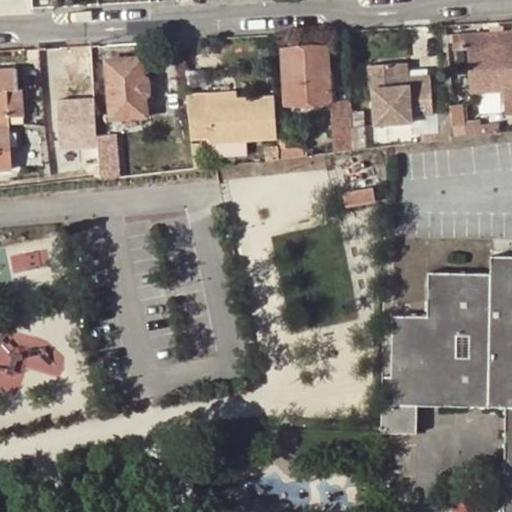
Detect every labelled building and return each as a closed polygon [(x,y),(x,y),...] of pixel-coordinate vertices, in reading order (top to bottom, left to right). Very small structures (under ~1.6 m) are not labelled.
[(511,29),(464,31),(464,48),(470,48),(471,90),(505,89),(511,88),(511,29)] [(328,44),(283,47),(284,102),(330,100),(328,44)] [(75,52),(49,54),(51,66),(76,63),(75,52)] [(150,88),(149,77),(144,74),(143,56),(107,59),(111,115),(146,112),(145,95),(150,90),(150,88)] [(406,59),(398,61),(400,83),(431,80),(430,72),(408,74),(406,59)] [(398,61),(368,64),(370,86),(370,87),(372,87),(376,123),(413,120),(412,112),(434,110),(431,80),(400,83),(398,61)] [(7,89),(19,87),(18,66),(0,67),(0,166),(11,166),(8,116),(7,89)] [(23,87),(19,87),(7,89),(8,116),(25,115),(23,87)] [(235,88),(209,91),(209,96),(236,95),(235,88)] [(209,91),(187,92),(191,137),(211,137),(211,141),(278,137),(275,93),(236,95),(209,96),(209,91)] [(350,99),(330,100),(333,151),(354,148),(350,99)] [(464,101),(449,101),(452,137),(467,135),(464,101)] [(73,138),(96,136),(95,125),(73,126),(73,138)] [(98,132),(100,173),(102,177),(114,176),(111,131),(98,132)] [(425,133),(426,140),(440,138),(440,132),(425,133)] [(194,166),(215,164),(214,154),(203,154),(202,140),(192,140),(194,166)] [(372,184),(343,189),(346,205),(375,200),(372,184)] [(393,377),(387,377),(386,429),(391,429),(419,429),(419,403),(507,404),(506,463),(506,477),(511,476),(511,255),(492,255),(491,273),(429,273),(428,317),(394,316),(393,377)] [(511,511),(511,476),(506,477),(506,501),(487,501),(487,511),(511,511)]
